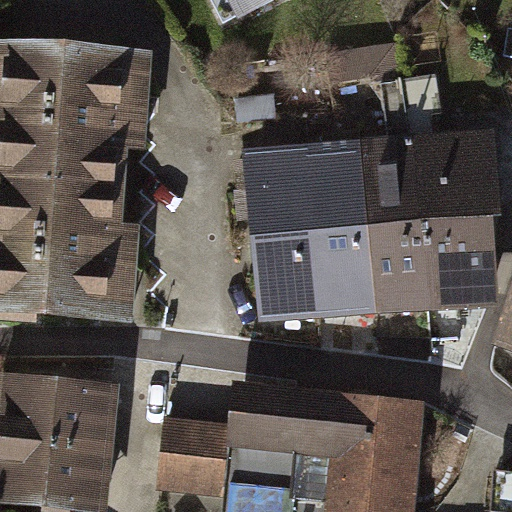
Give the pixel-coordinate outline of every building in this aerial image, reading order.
[(273,0),(228,0),(239,20),(273,0)] [(142,61),(0,51),(0,318),(124,326),(142,61)] [(403,322),(472,319),(464,138),(395,141),(403,322)] [(403,322),(395,141),(316,145),(327,328),(403,322)] [(316,145),(231,149),(243,334),(327,328),(316,145)] [(511,296),(494,343),(511,349),(511,296)] [(106,511),(118,396),(0,385),(0,511),(106,511)] [(417,511),(428,413),(240,394),(235,432),(173,425),(167,483),(228,490),(233,444),(338,456),(331,511),(417,511)]
